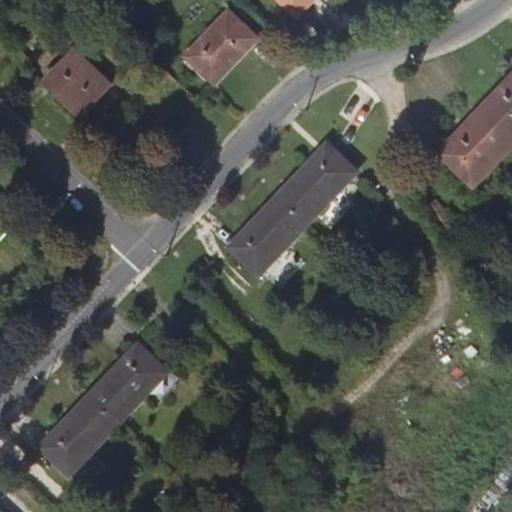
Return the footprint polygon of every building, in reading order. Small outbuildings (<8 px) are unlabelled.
[(286,0),(300,14),(313,0),(286,0)] [(260,37),(256,33),(232,11),(191,55),(218,81),(260,37)] [(50,76),(60,85),(86,110),(113,81),(78,48),(50,76)] [(511,76),(481,109),(511,139),(511,76)] [(511,147),(511,139),(481,109),(441,151),(444,154),(477,185),(511,147)] [(282,193),(310,220),(354,172),(357,169),(330,143),(282,193)] [(234,245),(243,255),(262,272),(310,220),(282,193),(234,245)] [(367,275),(378,286),(390,274),(378,263),(367,275)] [(367,298),(378,286),(367,275),(355,287),(367,298)] [(93,395),(120,421),(168,371),(140,345),(93,395)] [(120,421),(93,395),(45,445),(72,472),(120,421)] [(177,476),(189,487),(201,474),(190,463),(177,476)] [(189,487),(177,476),(167,487),(178,498),(189,487)]
